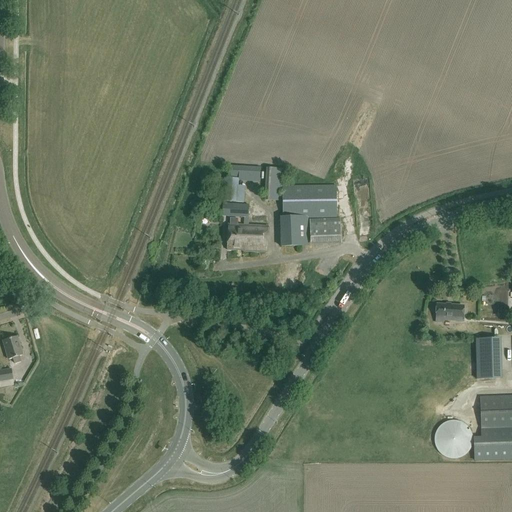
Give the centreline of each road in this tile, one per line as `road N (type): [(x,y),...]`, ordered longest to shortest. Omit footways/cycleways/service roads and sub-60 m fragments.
road 1 (tertiary): [(172,456),(208,473),(230,471),(261,437),(370,265),(448,217),(511,202)]
road 2 (secondary): [(172,456),(186,406),(170,357),(129,323),(46,281),(16,244),(0,190)]
